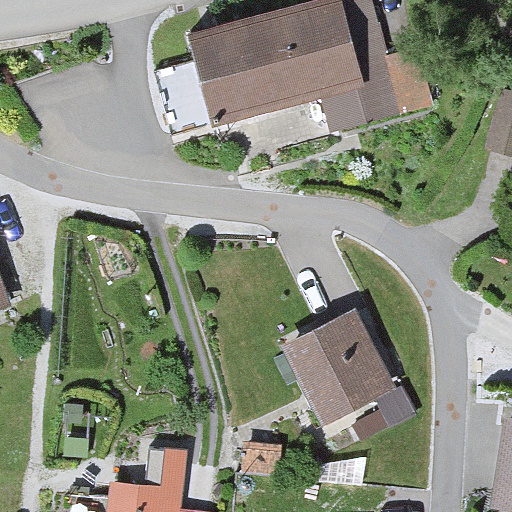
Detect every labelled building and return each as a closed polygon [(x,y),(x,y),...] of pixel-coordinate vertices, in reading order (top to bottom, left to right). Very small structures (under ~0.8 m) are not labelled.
[(366,86),(342,0),(326,0),(191,36),(215,126),(366,86)] [(0,309),(13,305),(0,274),(0,309)] [(393,388),(353,312),(282,350),(322,426),(393,388)] [(511,511),(511,421),(506,420),(492,511),(511,511)] [(173,511),(176,496),(112,489),(109,511),(173,511)]
